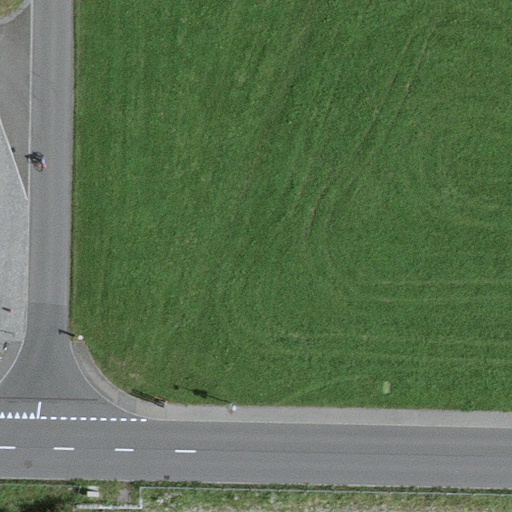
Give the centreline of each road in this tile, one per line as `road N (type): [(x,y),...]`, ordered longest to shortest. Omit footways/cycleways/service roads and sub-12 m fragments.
road 1 (tertiary): [(44,446),(511,458)]
road 2 (residential): [(44,446),(48,100)]
